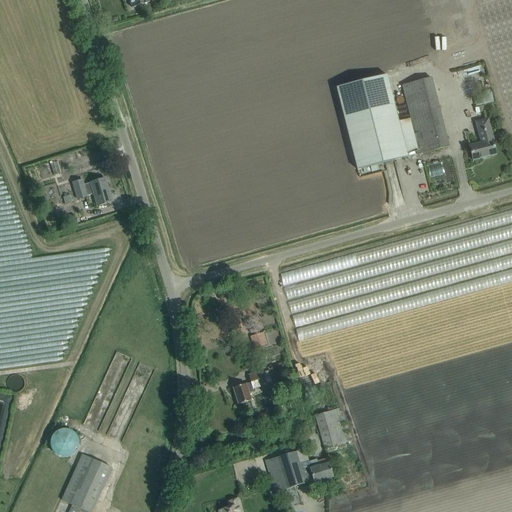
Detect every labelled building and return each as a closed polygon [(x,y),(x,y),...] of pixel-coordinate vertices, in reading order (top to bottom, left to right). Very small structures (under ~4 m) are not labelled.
[(129,0),(132,8),(149,3),(148,0),(129,0)] [(473,83),(488,79),(486,70),(470,74),(473,83)] [(357,170),(385,163),(407,157),(406,154),(418,151),(419,154),(448,147),(431,78),(428,79),(402,86),(410,119),(398,122),(386,75),(336,88),(357,170)] [(479,109),(498,105),(496,94),(477,98),(479,109)] [(488,114),(486,108),(478,111),(479,116),(488,114)] [(488,119),(475,122),(478,133),(479,132),(481,142),(469,145),(473,161),(496,155),(492,140),(493,140),(488,119)] [(432,167),(432,178),(445,177),(445,166),(432,167)] [(111,202),(109,193),(107,193),(103,180),(105,179),(104,179),(90,183),(91,187),(85,189),(82,180),(72,183),(77,199),(94,194),(97,206),(111,202)] [(511,211),(281,258),(293,316),(382,298),(379,280),(360,284),(359,276),(494,249),(495,256),(511,252),(511,211)] [(266,346),(263,333),(255,336),(259,348),(266,346)] [(266,385),(262,372),(249,376),(251,382),(233,388),(238,405),(250,401),(248,394),(254,392),(253,389),(266,385)] [(133,424),(142,408),(132,402),(123,418),(133,424)] [(337,409),(315,416),(324,449),(347,443),(337,409)] [(268,412),(257,416),(261,427),(272,422),(268,412)] [(53,458),(73,461),(75,453),(81,454),(85,436),(58,431),(53,458)] [(333,477),(327,458),(317,461),(317,459),(307,462),(304,449),(268,460),(277,491),(313,480),(314,483),(333,477)] [(91,511),(111,468),(82,455),(61,501),(72,506),(69,511),(91,511)] [(254,482),(244,483),(246,497),(256,495),(254,482)] [(241,511),(238,499),(228,502),(229,508),(218,511),(241,511)]
